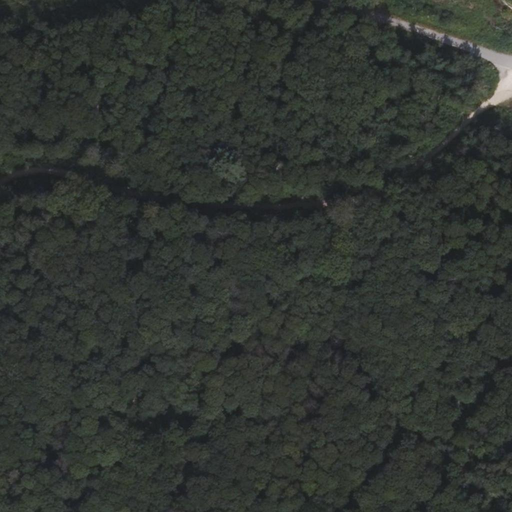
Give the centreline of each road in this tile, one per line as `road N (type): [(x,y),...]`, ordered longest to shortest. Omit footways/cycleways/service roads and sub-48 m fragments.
road 1 (track): [(0,181),(52,169),(144,196),(240,207),(341,203),(398,182)]
road 2 (track): [(398,182),(511,80)]
